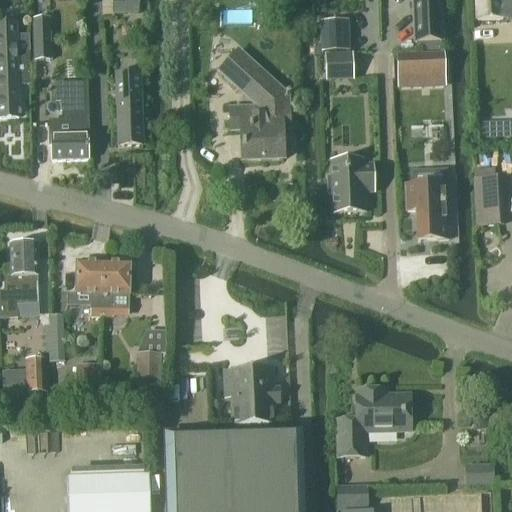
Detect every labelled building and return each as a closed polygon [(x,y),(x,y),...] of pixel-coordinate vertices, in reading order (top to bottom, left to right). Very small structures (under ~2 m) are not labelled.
[(137,0),(113,0),(113,15),(137,15),(137,0)] [(439,0),(413,0),(414,1),(412,1),(414,45),(441,44),(439,0)] [(475,0),(476,23),(510,21),(509,0),(475,0)] [(47,21),(33,21),(33,42),(33,64),(51,64),(51,42),(50,21),(47,21)] [(321,54),(349,53),(348,23),(320,24),(321,54)] [(0,121),(18,121),(17,88),(31,87),(29,53),(16,53),(15,25),(0,25),(0,121)] [(287,98),(238,54),(219,75),(258,110),(231,111),(232,133),(241,133),(242,165),(283,163),(282,132),(290,132),(287,98)] [(326,83),(352,82),(351,56),(325,57),(326,83)] [(418,81),(444,80),(443,56),(418,57),(418,81)] [(142,148),(140,76),(116,77),(118,149),(142,148)] [(50,124),(51,164),(87,162),(85,86),(56,87),(56,103),(62,102),(63,124),(50,124)] [(331,197),(332,217),(364,216),(363,196),(373,195),(372,168),(362,168),(362,164),(330,165),(331,180),(327,180),(327,197),(331,197)] [(472,180),(475,230),(503,228),(500,179),(494,179),(493,171),(474,172),(474,180),(472,180)] [(446,186),(405,188),(406,214),(416,214),(417,244),(448,243),(446,186)] [(3,279),(3,293),(0,293),(0,321),(18,321),(17,307),(38,305),(37,293),(35,247),(9,248),(11,279),(3,279)] [(76,265),(75,296),(67,296),(67,309),(89,309),(89,320),(101,320),(102,307),(102,297),(102,265),(76,265)] [(101,320),(113,321),(113,298),(129,298),(130,266),(102,265),(102,297),(102,307),(101,320)] [(44,328),(46,364),(64,363),(62,318),(49,318),(50,328),(44,328)] [(136,356),(135,393),(160,394),(160,389),(167,389),(167,356),(136,356)] [(25,363),(26,395),(45,395),(44,362),(25,363)] [(98,368),(75,368),(76,391),(98,390),(98,368)] [(224,395),(229,395),(231,429),(275,427),(274,408),(280,407),(279,390),(273,390),(272,370),(223,372),(224,395)] [(336,424),(337,463),(367,462),(366,438),(410,437),(409,398),(385,398),(385,393),(361,393),(361,399),(358,399),(359,418),(354,418),(354,423),(336,424)] [(172,455),(173,511),(297,511),(296,451),(172,455)] [(493,467),(464,468),(465,490),(493,489),(493,467)] [(67,511),(149,511),(148,477),(66,479),(67,511)]
